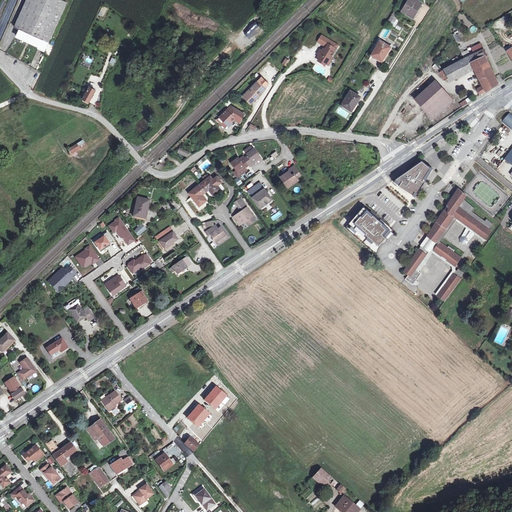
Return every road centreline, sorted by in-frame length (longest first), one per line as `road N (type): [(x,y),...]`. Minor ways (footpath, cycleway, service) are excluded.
road 1 (unclassified): [(272,132),(156,173),(105,121),(29,96),(0,66)]
road 2 (secondary): [(104,359),(323,210)]
road 3 (residential): [(176,495),(193,457),(104,359)]
road 4 (unclassified): [(397,157),(377,142),(272,132)]
road 5 (secondary): [(0,430),(104,359)]
road 6 (secondary): [(400,162),(502,96)]
